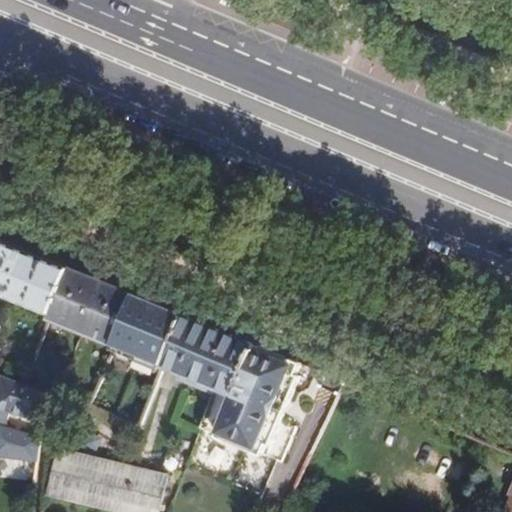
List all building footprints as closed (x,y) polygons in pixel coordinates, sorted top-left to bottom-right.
[(72,268),(0,238),(0,291),(54,314),(72,268)] [(137,294),(72,268),(54,314),(52,318),(117,344),(117,343),(137,294)] [(184,314),(137,294),(117,343),(165,362),(184,314)] [(165,362),(164,364),(217,386),(227,359),(222,352),(230,332),(184,314),(165,362)] [(292,357),(230,332),(222,352),(227,359),(217,386),(238,395),(240,391),(273,404),(292,357)] [(26,386),(4,375),(0,399),(0,404),(45,419),(51,397),(26,386)] [(188,393),(158,380),(139,427),(169,439),(188,393)] [(158,511),(166,476),(59,451),(49,493),(127,511),(158,511)] [(0,459),(0,476),(34,478),(35,462),(0,459)]
